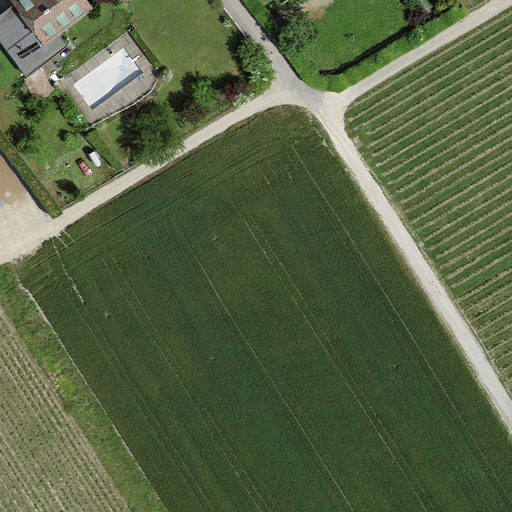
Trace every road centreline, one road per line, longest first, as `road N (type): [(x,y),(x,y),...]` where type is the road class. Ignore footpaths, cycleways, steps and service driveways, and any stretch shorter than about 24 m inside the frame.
road 1 (track): [(507,0),(322,112),(294,81),(0,252)]
road 2 (track): [(322,112),(511,419)]
